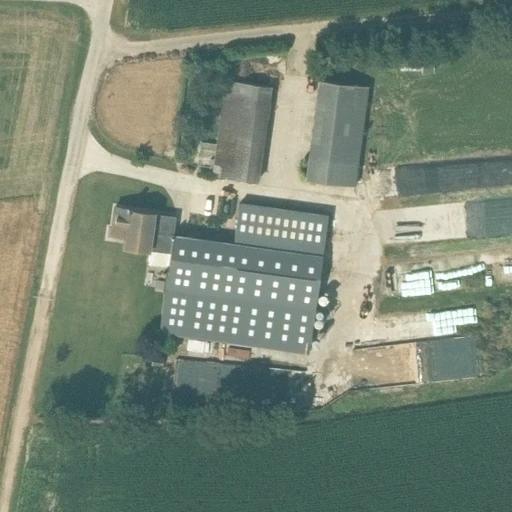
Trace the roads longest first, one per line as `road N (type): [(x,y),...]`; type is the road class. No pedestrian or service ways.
road 1 (track): [(511,11),(95,52)]
road 2 (unclassified): [(54,286),(101,0)]
road 3 (track): [(10,511),(54,286)]
